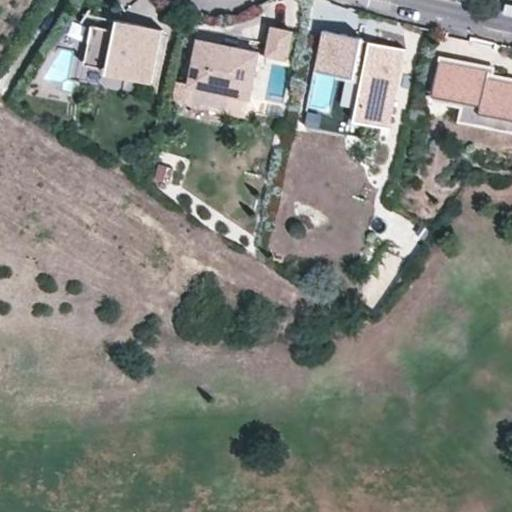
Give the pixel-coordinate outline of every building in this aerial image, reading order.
[(93,26),(84,66),(108,71),(107,76),(152,86),(164,30),(119,21),(117,31),(111,29),(93,26)] [(273,28),(268,56),(288,60),(293,31),(273,28)] [(388,128),(404,49),(371,42),(369,50),(361,48),(363,41),(363,38),(325,31),(317,71),(355,79),(355,75),(364,77),(354,122),(388,128)] [(260,53),(200,41),(191,86),(251,98),(260,53)] [(369,50),(371,42),(363,41),(361,48),(369,50)] [(441,56),(440,62),(490,72),(496,67),(441,56)] [(511,84),(493,81),(488,80),(490,72),(440,62),(433,96),(434,96),(482,106),(481,111),(480,114),(511,119),(511,84)] [(511,78),(495,75),(493,81),(511,84),(511,78)] [(433,96),(432,96),(431,101),(463,107),(481,111),(482,106),(433,96)] [(481,111),(463,107),(460,122),(511,132),(511,119),(480,114),(481,111)]
